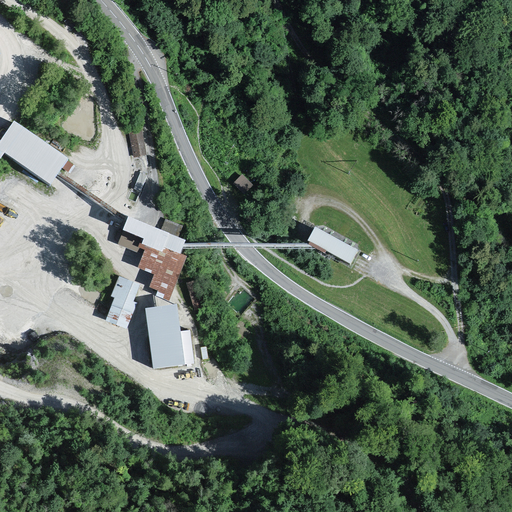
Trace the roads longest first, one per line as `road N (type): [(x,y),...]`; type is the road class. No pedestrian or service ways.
road 1 (tertiary): [(99,0),(149,64),(191,161),(240,245),(340,316),(511,401)]
road 2 (track): [(275,0),(353,105),(444,181),(458,376)]
road 3 (track): [(365,262),(441,316),(460,359)]
